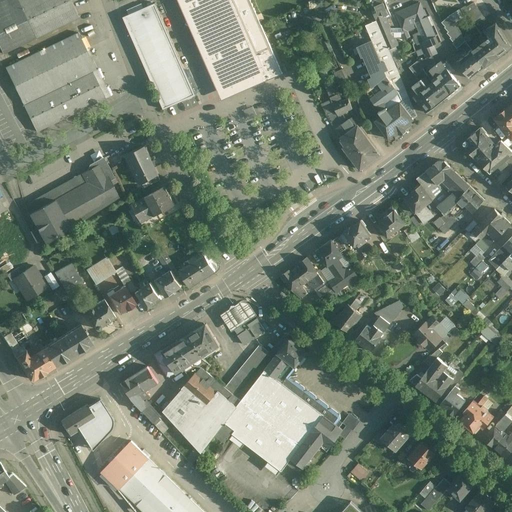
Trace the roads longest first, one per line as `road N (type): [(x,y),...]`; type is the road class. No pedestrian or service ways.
road 1 (primary): [(18,418),(246,273)]
road 2 (primary): [(246,273),(440,132)]
road 3 (residential): [(143,97),(181,176),(246,273)]
road 4 (residential): [(403,388),(246,273)]
road 5 (residential): [(0,150),(20,157),(46,148),(143,97)]
road 6 (residential): [(511,484),(403,388)]
road 7 (residential): [(403,388),(325,483)]
